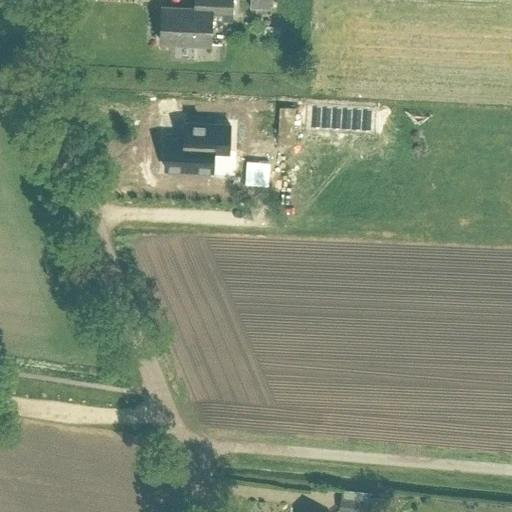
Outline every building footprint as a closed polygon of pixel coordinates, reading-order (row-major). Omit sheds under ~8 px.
[(162,7),(161,41),(211,43),(212,11),(232,12),(232,0),(196,0),(196,8),(162,7)] [(262,72),(263,56),(241,55),(240,71),(262,72)] [(257,129),(293,130),(294,108),(258,107),(257,129)] [(166,136),(165,168),(213,170),(214,150),(229,151),(230,123),(184,122),(184,137),(166,136)] [(378,511),(380,497),(369,496),(370,491),(343,488),(342,496),(341,496),(339,509),(365,511),(368,511),(373,511),(378,511)]
